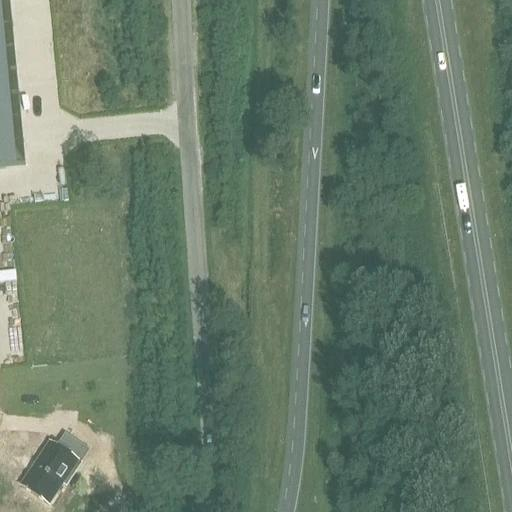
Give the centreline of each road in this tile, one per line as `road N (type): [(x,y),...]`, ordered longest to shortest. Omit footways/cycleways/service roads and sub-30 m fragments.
road 1 (primary): [(320,0),(287,511)]
road 2 (primary): [(511,462),(437,0)]
